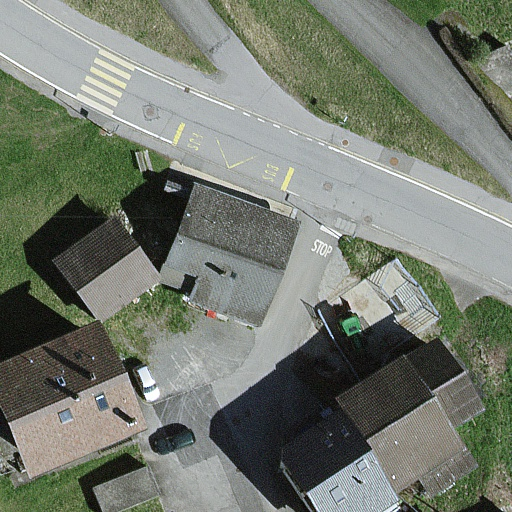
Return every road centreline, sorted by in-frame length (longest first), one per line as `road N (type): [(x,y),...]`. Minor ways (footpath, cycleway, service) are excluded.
road 1 (tertiary): [(0,16),(140,95),(343,181)]
road 2 (residential): [(343,181),(239,431),(250,511)]
road 3 (tertiary): [(343,181),(511,254)]
